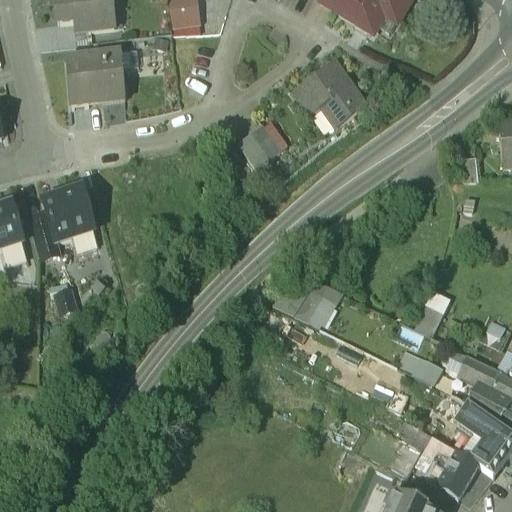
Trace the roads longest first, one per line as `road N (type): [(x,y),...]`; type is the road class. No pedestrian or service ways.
road 1 (tertiary): [(61,511),(92,451),(192,314),(306,205),(511,51)]
road 2 (residential): [(221,106),(292,64),(304,44),(288,22),(251,12),(223,69)]
road 3 (residential): [(43,151),(179,139),(221,106)]
road 4 (residential): [(43,151),(19,79),(7,0)]
